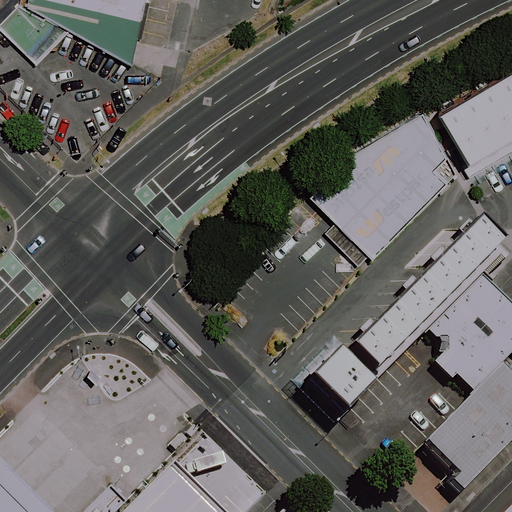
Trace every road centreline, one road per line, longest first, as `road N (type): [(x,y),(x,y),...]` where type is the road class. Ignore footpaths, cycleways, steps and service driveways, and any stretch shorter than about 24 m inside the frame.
road 1 (secondary): [(476,0),(233,141),(104,263)]
road 2 (secondary): [(71,229),(181,128),(301,44),(383,0)]
road 3 (secondary): [(355,511),(104,263)]
road 4 (secondary): [(104,263),(0,370)]
